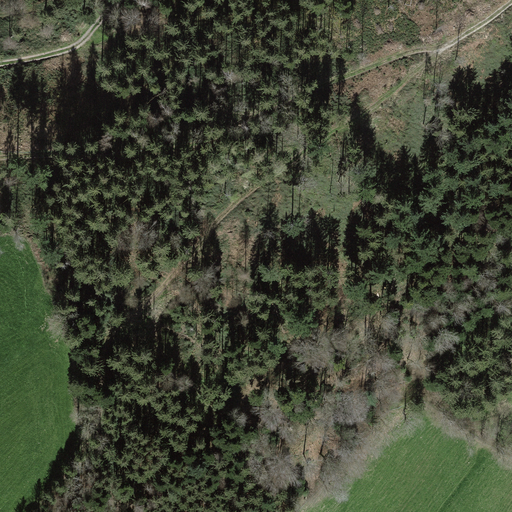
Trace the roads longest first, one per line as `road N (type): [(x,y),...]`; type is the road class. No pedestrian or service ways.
road 1 (track): [(0,157),(135,155),(183,146),(386,56),(438,46)]
road 2 (track): [(438,46),(236,203),(132,326)]
road 3 (track): [(82,44),(168,19),(297,28)]
road 4 (track): [(0,62),(82,44),(118,0)]
